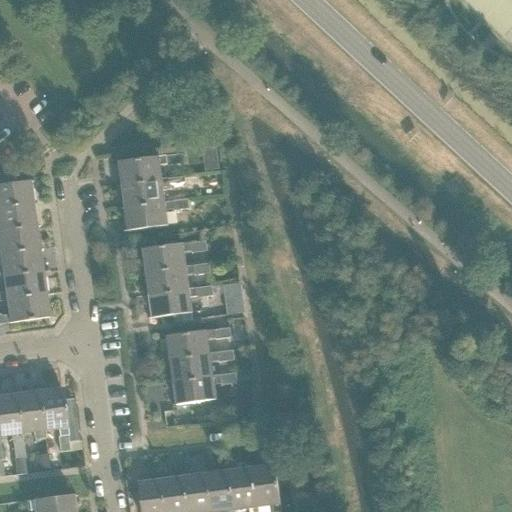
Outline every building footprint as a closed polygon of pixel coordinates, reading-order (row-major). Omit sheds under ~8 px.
[(162,181),(162,180),(160,167),(183,164),(182,155),(159,158),(159,157),(119,163),(122,186),(162,181)] [(165,203),(163,190),(186,187),(185,177),(162,180),(162,181),(122,186),(125,209),(165,203)] [(0,209),(32,205),(29,181),(0,185),(0,209)] [(165,203),(125,209),(128,232),(168,226),(166,213),(189,209),(188,200),(165,203)] [(0,232),(35,227),(32,205),(0,209),(0,232)] [(0,255),(38,250),(35,227),(0,232),(0,255)] [(186,268),(184,255),(207,252),(206,242),(183,245),(143,250),(146,273),(186,268)] [(0,278),(2,278),(42,272),(38,250),(0,255),(0,263),(1,269),(0,268),(0,278)] [(189,291),(189,290),(187,277),(210,274),(209,265),(186,268),(146,273),(149,296),(189,291)] [(5,301),(45,295),(42,272),(2,278),(4,291),(0,291),(0,301),(5,301)] [(189,291),(149,296),(152,319),(192,314),(190,300),(213,297),(212,287),(189,290),(189,291)] [(215,302),(232,300),(231,287),(214,289),(215,302)] [(5,301),(7,314),(0,314),(0,324),(9,323),(9,324),(48,318),(45,295),(5,301)] [(210,355),(208,342),(231,338),(230,329),(207,332),(167,337),(170,360),(210,355)] [(213,377),(211,364),(234,361),(233,351),(210,355),(170,360),(173,383),(213,377)] [(213,377),(173,383),(177,406),(216,400),(214,387),(237,384),(236,374),(213,377)] [(61,389),(38,392),(43,432),(56,430),(59,453),(69,451),(66,429),(66,428),(61,389)] [(38,392),(15,395),(21,435),(33,433),(34,440),(44,439),(43,432),(38,392)] [(15,395),(0,396),(0,437),(11,436),(14,459),(24,457),(21,435),(15,395)] [(36,469),(49,468),(47,454),(34,455),(36,469)] [(257,508),(270,507),(270,511),(280,511),(280,505),(275,465),(252,468),(257,508)] [(257,511),(257,508),(252,468),(229,471),(234,511),(235,511),(248,510),(247,511),(257,511)] [(234,511),(235,511),(234,511),(229,471),(207,474),(211,511),(234,511)] [(211,511),(207,474),(184,477),(188,511),(211,511)] [(188,511),(184,477),(161,480),(165,511),(188,511)] [(165,511),(161,480),(138,483),(142,511),(165,511)] [(33,511),(74,511),(72,496),(32,501),(33,511)]
